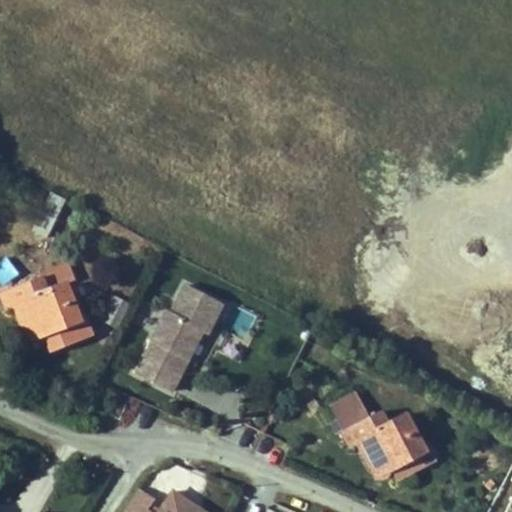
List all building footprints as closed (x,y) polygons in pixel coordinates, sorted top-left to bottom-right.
[(65,204),(51,197),(39,223),(53,230),(65,204)] [(79,320),(65,286),(51,292),(44,276),(1,292),(7,307),(15,304),(29,337),(43,332),(51,348),(90,334),(83,318),(79,320)] [(223,305),(182,283),(134,372),(175,394),(223,305)] [(95,316),(117,327),(128,304),(107,293),(95,316)] [(292,359),(283,353),(272,371),(281,376),(292,359)] [(376,472),(391,465),(398,461),(400,465),(426,452),(406,417),(387,426),(378,413),(364,420),(360,412),(365,409),(356,393),(330,406),(343,431),(340,433),(348,447),(360,441),(376,472)] [(400,465),(398,461),(391,465),(398,479),(436,460),(430,450),(426,452),(400,465)] [(209,511),(173,488),(162,504),(136,487),(119,511),(209,511)]
